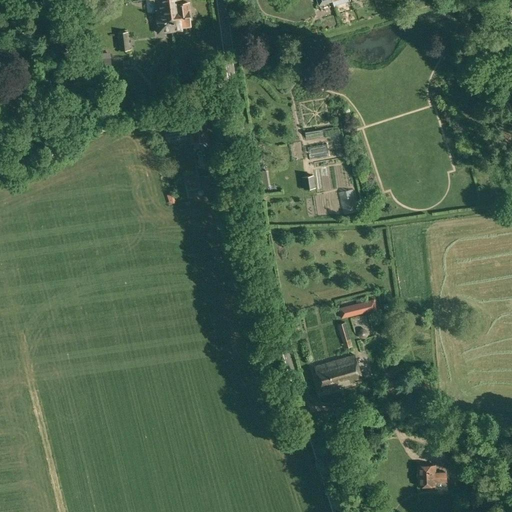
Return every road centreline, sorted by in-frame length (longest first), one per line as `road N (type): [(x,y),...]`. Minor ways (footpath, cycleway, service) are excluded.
road 1 (tertiary): [(340,511),(276,314),(221,0)]
road 2 (track): [(232,79),(0,172)]
road 3 (track): [(305,406),(511,421)]
